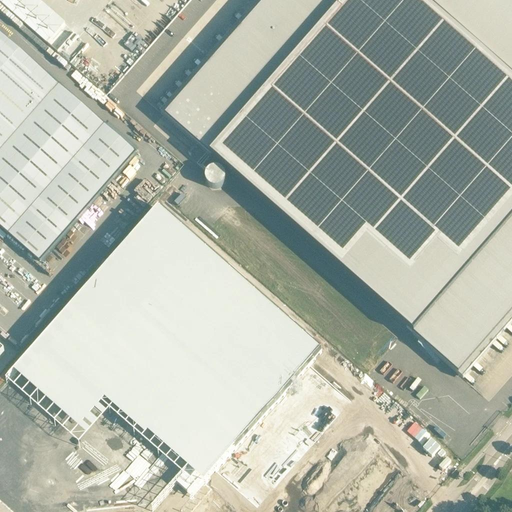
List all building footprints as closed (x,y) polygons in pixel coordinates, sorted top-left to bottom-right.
[(68,23),(39,0),(0,0),(0,4),(50,45),(68,23)] [(511,0),(261,0),(161,115),(211,159),(458,377),(463,381),(511,324),(511,0)] [(0,229),(41,265),(137,156),(0,34),(0,229)] [(223,174),(223,173),(221,172),(219,171),(218,170),(217,170),(215,170),(214,170),(212,171),(211,171),(209,172),(208,173),(207,174),(207,175),(206,176),(206,178),(206,179),(205,180),(206,181),(206,183),(206,184),(207,185),(207,186),(208,187),(209,187),(210,188),(211,189),(212,189),(213,190),(214,190),(215,190),(216,190),(217,190),(219,190),(220,189),(221,189),(221,188),(222,187),(223,187),(224,185),(225,184),(225,183),(225,182),(225,181),(226,180),(225,179),(225,178),(225,177),(224,175),(223,174)] [(159,209),(0,390),(0,501),(12,511),(191,511),(212,489),(206,484),(321,352),(159,209)]
